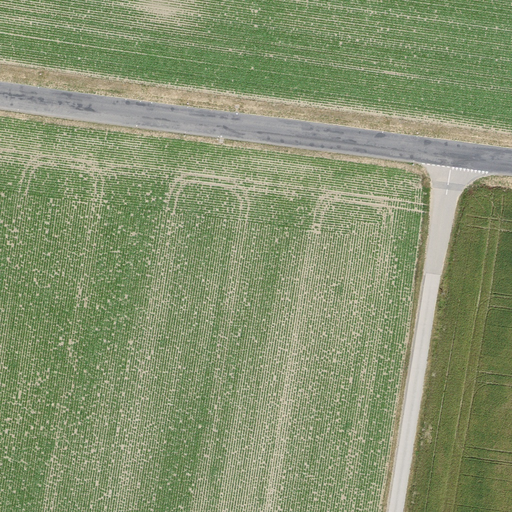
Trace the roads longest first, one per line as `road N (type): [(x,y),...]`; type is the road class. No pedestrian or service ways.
road 1 (tertiary): [(0,93),(456,155)]
road 2 (unclassified): [(399,511),(456,155)]
